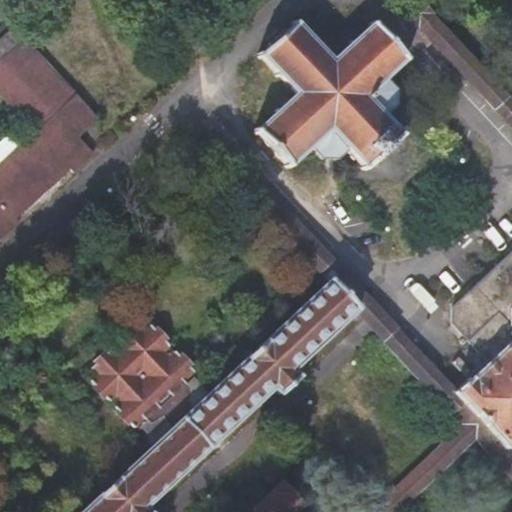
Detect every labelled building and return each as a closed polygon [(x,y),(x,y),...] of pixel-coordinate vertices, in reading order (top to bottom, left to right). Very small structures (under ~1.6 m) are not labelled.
[(511,99),(420,1),(405,14),(511,129),(511,99)] [(298,20),(262,56),(295,92),(254,130),(289,168),(308,150),(319,160),(338,159),(346,151),(364,171),(403,134),(385,114),(394,106),(395,90),(385,78),(405,58),(372,22),(334,58),(298,20)] [(0,239),(2,241),(24,222),(18,214),(69,166),(75,174),(94,155),(78,137),(98,117),(14,24),(0,37),(0,91),(34,130),(0,160),(0,239)] [(396,511),(471,440),(511,483),(511,456),(453,393),(244,166),(230,178),(327,284),(354,314),(459,427),(368,511),(396,511)] [(453,393),(511,456),(511,252),(452,308),(450,322),(489,364),(453,393)] [(81,511),(146,511),(145,508),(273,390),(281,397),(298,382),(292,372),(354,314),(327,284),(214,389),(195,407),(185,397),(192,389),(184,381),(194,372),(175,352),(168,360),(162,352),(168,345),(151,325),(143,332),(137,324),(120,340),(125,346),(117,355),(111,348),(91,367),(96,375),(90,380),(110,401),(115,394),(121,401),(116,408),(133,426),(143,418),(150,426),(160,418),(171,430),(151,447),(137,460),(81,511)] [(133,426),(151,447),(171,430),(160,418),(150,426),(143,418),(133,426)] [(296,511),(301,507),(282,484),(252,511),(296,511)]
